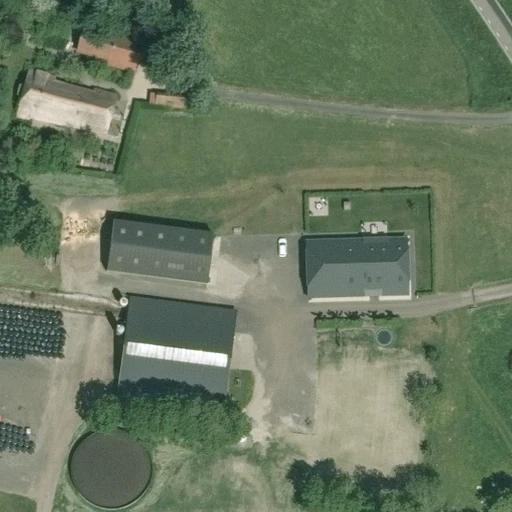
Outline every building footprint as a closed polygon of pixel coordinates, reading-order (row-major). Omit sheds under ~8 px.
[(82,28),(74,54),(107,63),(105,67),(134,75),(143,44),(82,28)] [(93,93),(92,97),(52,86),(53,83),(28,76),(18,113),(105,136),(114,99),(93,93)] [(187,100),(167,98),(166,110),(186,112),(187,100)] [(340,193),(324,194),(325,218),(341,217),(340,193)] [(292,204),(277,205),(277,206),(323,204),(323,195),(292,196),(292,204)] [(271,219),(294,214),(292,205),(270,210),(271,219)] [(296,207),(296,218),(324,216),(324,205),(296,207)] [(343,233),(405,231),(404,210),(369,211),(369,220),(342,221),(343,233)] [(212,239),(113,226),(106,273),(205,286),(212,239)] [(364,242),(305,244),(307,300),(406,297),(405,241),(383,242),(384,254),(364,254),(364,242)] [(128,300),(116,400),(222,414),(235,314),(128,300)] [(441,336),(437,315),(414,320),(418,341),(441,336)] [(81,344),(99,347),(104,320),(85,317),(81,344)] [(284,322),(280,349),(304,352),(308,325),(284,322)] [(361,340),(396,338),(395,322),(360,324),(361,340)] [(386,379),(350,381),(353,418),(388,415),(386,379)]
